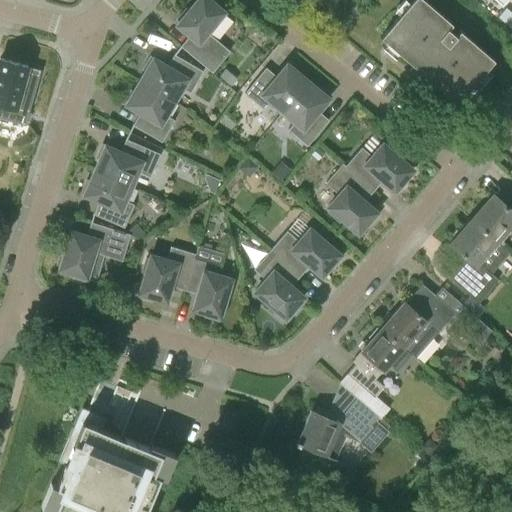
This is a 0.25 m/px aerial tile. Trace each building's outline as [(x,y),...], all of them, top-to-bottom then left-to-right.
[(179,22),(176,25),(189,36),(180,47),(212,73),(229,52),(207,33),(223,12),(213,4),(215,1),(214,0),(197,0),(188,11),(185,9),(176,20),(179,22)] [(380,37),(413,66),(410,71),(417,77),(419,79),(423,74),(456,103),(493,60),(459,30),(455,35),(447,29),(452,24),(424,0),(412,0),(410,3),(380,37)] [(497,16),(511,28),(511,12),(505,7),(497,16)] [(142,69),(145,71),(139,82),(173,102),(181,88),(190,93),(202,72),(174,55),(167,67),(149,57),(142,69)] [(0,58),(0,118),(25,125),(40,70),(0,58)] [(300,71),(289,62),(276,77),(265,68),(244,94),(263,109),(269,102),(281,112),(307,81),(298,74),(300,71)] [(226,69),(220,76),(231,86),(237,78),(226,69)] [(307,81),(281,112),(294,122),(288,130),(307,146),(328,120),(317,111),(330,96),(319,87),(317,89),(307,81)] [(130,90),(122,103),(140,113),(133,125),(161,142),(174,121),(165,116),(173,102),(139,82),(133,92),(130,90)] [(96,158),(99,159),(94,170),(131,186),(137,172),(149,177),(159,155),(125,140),(120,152),(101,144),(96,158)] [(361,148),(345,166),(373,191),(382,181),(397,193),(406,183),(404,180),(412,170),(396,156),(398,153),(387,144),(385,146),(382,144),(371,156),(361,148)] [(324,153),(317,148),(311,155),(318,160),(324,153)] [(258,167),(248,158),(238,168),(245,174),(251,174),(258,167)] [(281,162),(272,172),(281,180),(290,169),(281,162)] [(364,202),(373,191),(345,166),(342,163),(325,183),(338,195),(327,207),(330,210),(328,212),(339,222),(341,219),(358,233),(366,223),(369,225),(379,214),(364,202)] [(86,180),(80,193),(98,201),(93,215),(123,228),(133,205),(124,201),(131,186),(94,170),(89,181),(86,180)] [(209,193),(213,195),(219,182),(206,176),(204,180),(209,193)] [(496,242),(511,223),(511,202),(508,208),(492,195),(470,220),(496,242)] [(450,244),(465,257),(448,276),(478,303),(498,280),(478,262),(496,242),(470,220),(450,244)] [(71,277),(85,281),(93,252),(121,261),(129,235),(91,223),(87,236),(71,231),(64,252),(61,251),(57,265),(60,266),(59,269),(72,273),(71,277)] [(274,254),(299,276),(309,265),(321,276),(330,266),(332,268),(342,257),(323,241),(325,238),(314,228),(312,231),(309,229),(298,241),(286,231),(269,251),(273,255),(274,254)] [(153,298),(166,301),(170,286),(183,290),(194,254),(169,247),(166,260),(150,255),(149,259),(146,258),(141,272),(145,273),(138,297),(152,301),(153,298)] [(215,274),(218,261),(194,254),(183,290),(197,294),(192,309),(205,313),(204,317),(218,321),(225,297),(229,298),(233,284),(229,283),(231,279),(215,274)] [(294,307),(303,297),(290,286),(299,276),(274,254),(273,255),(257,273),(265,280),(254,292),(257,295),(255,297),(266,307),(268,304),(287,321),(297,309),(294,307)] [(454,313),(423,285),(406,304),(438,333),(455,315),(472,331),(481,321),(461,303),(460,303),(462,305),(454,313)] [(405,302),(380,329),(403,349),(410,355),(415,359),(438,333),(406,304),(405,302)] [(380,329),(360,351),(361,351),(351,361),(355,364),(346,374),(370,395),(379,384),(374,380),(388,364),(396,371),(410,355),(403,349),(380,329)] [(388,432),(375,420),(370,425),(347,406),(338,417),(324,411),(322,415),(311,410),(296,442),(335,460),(345,437),(359,442),(370,452),(388,432)] [(47,505),(63,511),(144,511),(167,456),(82,420),(73,443),(80,446),(79,450),(72,447),(68,457),(75,460),(73,464),(66,461),(47,505)] [(420,447),(430,457),(439,448),(429,438),(420,447)]
